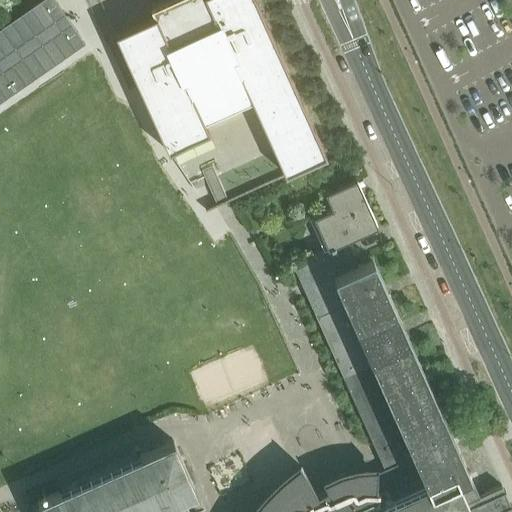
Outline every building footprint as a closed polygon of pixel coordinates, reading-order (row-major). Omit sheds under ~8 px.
[(55,0),(41,0),(0,29),(0,102),(85,43),(55,0)] [(139,86),(168,151),(169,151),(197,191),(209,185),(217,203),(232,196),(285,172),(285,173),(326,155),(256,0),(167,0),(150,7),(154,15),(115,33),(117,36),(136,80),(139,86)] [(325,192),(332,208),(363,193),(357,178),(325,192)] [(378,226),(363,193),(332,208),(314,216),(328,248),(347,239),(348,240),(378,226)] [(372,363),(346,303),(334,277),(359,265),(348,240),(347,239),(328,248),(329,248),(293,264),(335,358),(343,376),(372,363)] [(511,511),(511,507),(502,485),(479,495),(467,468),(373,259),(334,277),(346,303),(372,363),(343,376),(384,468),(376,472),(367,472),(358,473),(342,477),(334,481),(325,485),(325,488),(318,493),(304,471),(294,477),(285,484),(273,495),(269,499),(261,507),(256,511),(190,511),(184,497),(196,492),(173,440),(37,501),(42,511),(455,511),(458,511),(511,511)]
